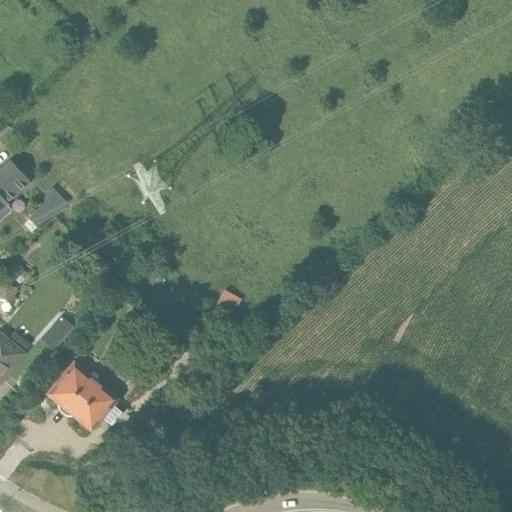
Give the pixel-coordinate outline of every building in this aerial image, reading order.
[(23,189),(15,179),(20,173),(10,163),(0,171),(0,213),(10,205),(8,202),(23,189)] [(14,303),(17,288),(8,286),(5,301),(14,303)] [(61,341),(48,330),(40,339),(52,350),(61,341)] [(0,380),(24,351),(0,331),(0,380)] [(70,352),(81,352),(81,343),(70,343),(70,352)] [(93,376),(76,362),(48,394),(92,430),(102,418),(112,425),(122,413),(115,406),(120,399),(118,397),(120,394),(95,373),(93,376)]
